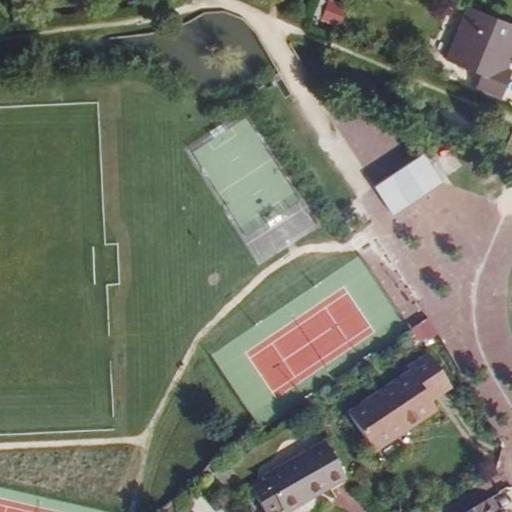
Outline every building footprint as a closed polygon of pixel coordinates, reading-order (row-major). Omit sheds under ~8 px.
[(353,8),(332,0),(316,0),(310,16),(345,29),(353,8)] [(511,48),(511,24),(468,7),(446,60),(482,75),(477,88),(502,99),(511,73),(511,70),(508,69),(503,67),(511,48)] [(508,69),(511,58),(511,48),(503,67),(508,69)] [(393,214),(464,167),(450,146),(444,151),(439,144),(375,187),(393,214)] [(428,318),(417,325),(425,338),(427,341),(438,334),(428,318)] [(416,344),(425,338),(417,325),(410,330),(407,332),(416,344)] [(436,410),(432,404),(431,402),(451,387),(429,354),(407,369),(410,372),(349,414),(375,452),(436,410)] [(264,478),(268,483),(253,491),(265,511),(278,511),(283,509),(279,504),(311,486),(309,482),(339,465),(326,443),(264,478)] [(214,475),(227,490),(240,481),(227,465),(214,475)] [(501,511),(493,497),(488,500),(495,511),(501,511)] [(495,511),(488,500),(467,511),(495,511)]
